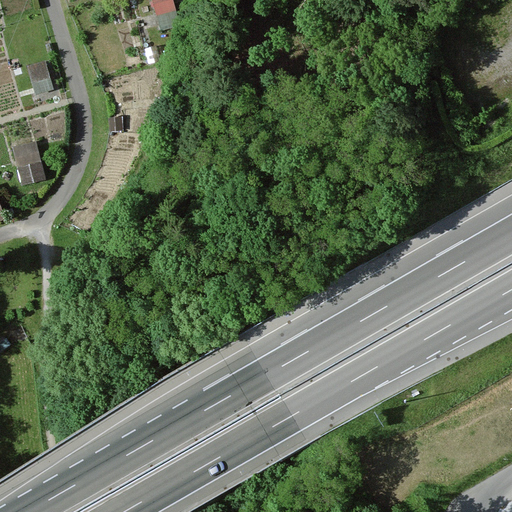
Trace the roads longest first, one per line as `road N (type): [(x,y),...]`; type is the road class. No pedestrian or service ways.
road 1 (motorway): [(511,234),(28,511)]
road 2 (motorway): [(121,511),(511,288)]
